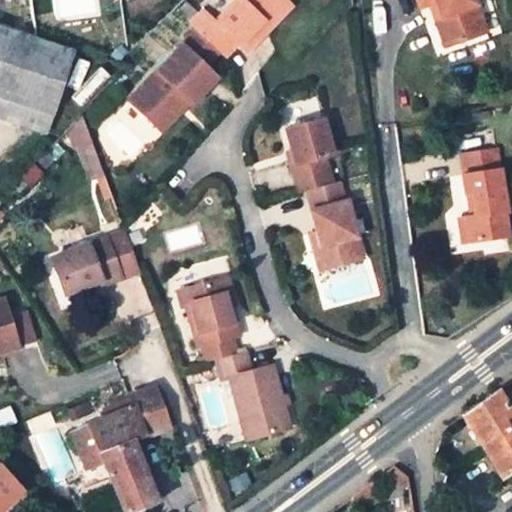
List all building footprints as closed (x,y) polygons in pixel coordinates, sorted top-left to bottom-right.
[(246,46),(268,22),(274,28),(296,4),(291,0),(241,0),(220,22),(208,10),(194,23),(200,28),(215,42),(224,52),(228,55),(241,42),(246,46)] [(417,0),(420,9),(428,6),(435,4),(450,46),(486,33),(474,0),(417,0)] [(428,6),(443,49),(450,46),(435,4),(428,6)] [(251,51),(274,28),(268,22),(246,46),(251,51)] [(0,119),(42,134),(70,51),(0,27),(0,119)] [(200,28),(133,98),(159,124),(188,95),(195,101),(196,102),(221,76),(211,66),(201,57),(215,42),(200,28)] [(215,42),(201,57),(211,66),(224,52),(215,42)] [(188,95),(159,124),(166,130),(195,101),(188,95)] [(332,177),(325,151),(333,148),(324,114),(286,123),(295,159),(291,160),(298,187),(307,185),(332,177)] [(80,116),(67,129),(74,147),(77,146),(90,141),(80,115),(80,116)] [(54,141),(37,159),(45,166),(53,158),(55,160),(64,151),(55,141),(54,141)] [(102,174),(90,141),(77,146),(89,179),(102,174)] [(497,151),(463,157),(466,177),(463,177),(466,198),(472,196),(475,218),(461,221),(464,245),(507,238),(503,214),(506,211),(497,151)] [(316,227),(325,263),(364,253),(350,194),(345,195),(340,175),(332,177),(307,185),(312,206),(310,207),(316,227)] [(309,229),(319,265),(325,263),(316,227),(309,229)] [(124,233),(106,239),(121,279),(139,273),(124,233)] [(106,239),(53,258),(65,294),(102,281),(103,286),(121,279),(106,239)] [(178,287),(194,345),(201,344),(205,359),(213,356),(234,350),(229,335),(235,333),(218,276),(178,287)] [(0,352),(16,348),(1,300),(0,300),(0,352)] [(15,311),(24,347),(37,344),(28,308),(15,311)] [(226,376),(245,438),(288,425),(269,363),(250,369),(243,347),(234,350),(213,356),(220,378),(226,376)] [(509,410),(511,407),(511,375),(495,388),(509,410)] [(172,429),(155,385),(128,396),(129,399),(132,407),(106,418),(71,433),(85,470),(102,462),(121,511),(129,511),(155,501),(132,440),(145,434),(147,438),(172,429)] [(353,385),(341,393),(348,402),(359,393),(353,385)] [(460,415),(500,478),(511,469),(511,415),(509,410),(495,388),(460,415)] [(129,399),(104,410),(106,418),(132,407),(129,399)] [(0,509),(22,490),(0,464),(0,509)]
